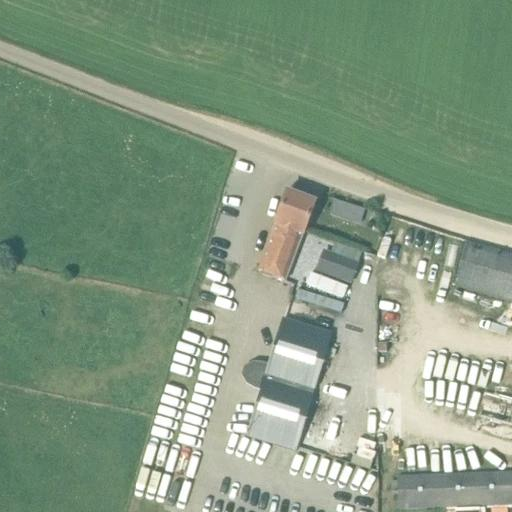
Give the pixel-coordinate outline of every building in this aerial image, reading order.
[(286,282),(308,223),(315,204),(286,194),(257,271),(286,282)] [(334,201),(330,217),(339,220),(344,204),(334,201)] [(511,302),(511,255),(466,243),(454,287),(511,302)] [(331,254),(322,275),(351,286),(359,264),(358,264),(331,254)] [(299,290),(296,300),(338,312),(341,302),(299,290)] [(245,368),(242,378),(246,385),(254,390),(261,392),(248,438),(295,452),(331,335),(283,321),(269,366),(262,364),(253,364),(245,368)] [(428,406),(511,423),(511,396),(434,380),(428,406)] [(484,509),(511,507),(511,473),(397,478),(398,511),(400,511),(447,510),(484,509)]
